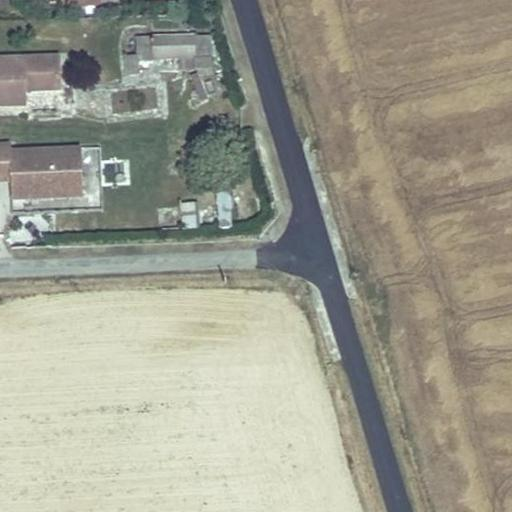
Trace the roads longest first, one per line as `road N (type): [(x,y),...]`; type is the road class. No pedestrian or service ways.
road 1 (residential): [(319,249),(276,258),(0,270)]
road 2 (unclassified): [(398,511),(319,249)]
road 3 (unclassified): [(319,249),(243,0)]
